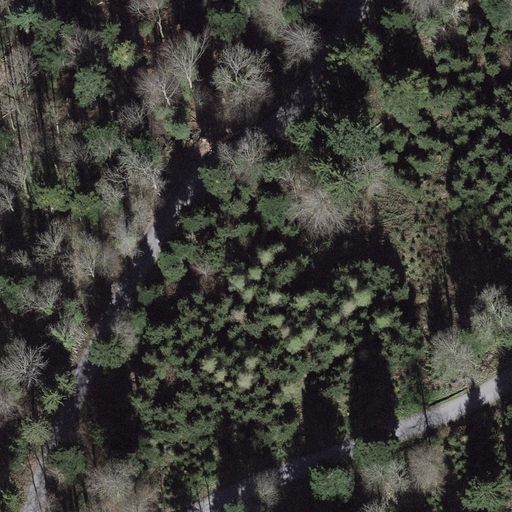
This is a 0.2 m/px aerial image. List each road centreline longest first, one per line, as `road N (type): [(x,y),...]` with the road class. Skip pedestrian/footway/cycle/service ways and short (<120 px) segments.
road 1 (unclassified): [(38,511),(64,420),(169,208),(211,160),(318,90),(357,0)]
road 2 (unclassified): [(511,370),(452,405),(291,468),(206,511)]
